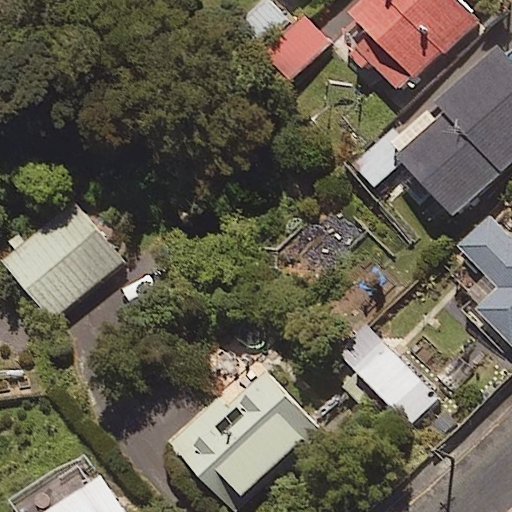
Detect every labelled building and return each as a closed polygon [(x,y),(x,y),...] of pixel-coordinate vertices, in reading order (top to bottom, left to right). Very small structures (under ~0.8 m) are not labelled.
[(386,0),(364,23),(384,43),(362,66),(374,79),(381,72),(411,101),(486,26),(460,0),(386,0)] [(293,21),(272,2),(241,37),(262,55),(293,21)] [(336,45),(312,23),(275,64),(300,86),(336,45)] [(511,184),(511,60),(454,116),(458,120),(410,166),(468,226),(511,184)] [(411,169),(391,146),(362,172),(382,195),(411,169)] [(132,269),(91,214),(17,270),(58,325),(132,269)] [(511,229),(505,222),(471,256),(510,295),(486,319),(511,344),(511,229)] [(442,402),(392,348),(346,390),(362,407),(379,392),(413,429),(442,402)] [(247,511),(329,437),(272,375),(235,409),(221,394),(170,440),(235,511),(247,511)] [(130,511),(117,491),(84,511),(130,511)]
